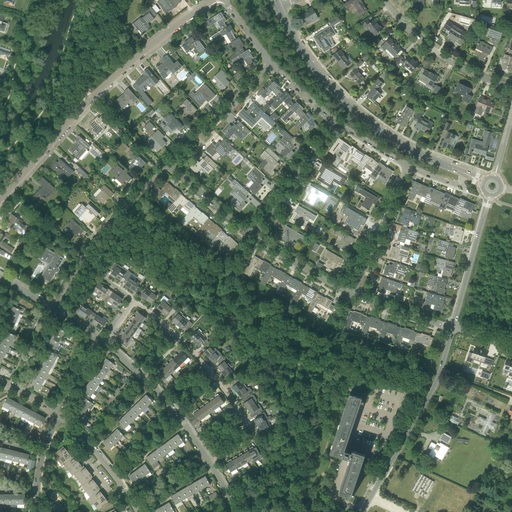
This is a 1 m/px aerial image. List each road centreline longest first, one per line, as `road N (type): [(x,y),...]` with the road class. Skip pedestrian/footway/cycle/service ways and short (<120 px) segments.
road 1 (residential): [(0,202),(93,97),(213,0)]
road 2 (tertiary): [(463,173),(419,154),(347,103),(303,55),(277,7)]
road 3 (residential): [(209,462),(246,440),(249,428),(208,369),(136,301)]
road 4 (tertiary): [(362,511),(433,388),(452,328)]
road 5 (residential): [(53,308),(85,253),(169,163)]
road 6 (residential): [(511,89),(463,74),(427,51),(383,0)]
road 7 (residential): [(209,462),(159,394),(105,344)]
road 8 (residential): [(169,163),(271,64)]
road 9 (residential): [(252,235),(335,121)]
road 10 (residential): [(352,294),(407,166)]
road 11 (tertiary): [(452,328),(489,195)]
road 12 (residential): [(137,511),(57,412)]
